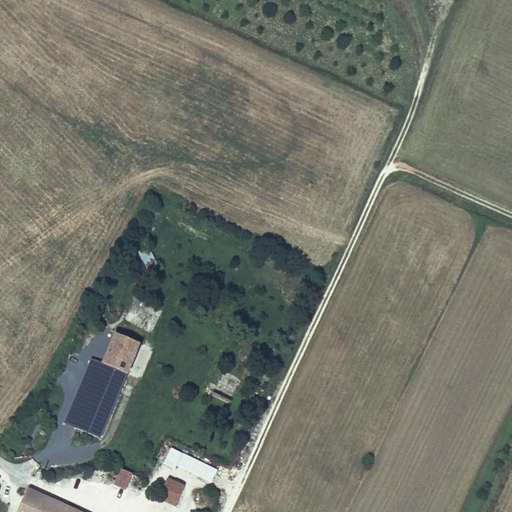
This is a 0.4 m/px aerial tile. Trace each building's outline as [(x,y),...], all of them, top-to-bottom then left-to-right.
[(148,270),(157,266),(148,248),(139,253),(148,270)] [(127,374),(140,344),(116,334),(104,364),(92,359),(74,403),(85,408),(77,427),(76,429),(100,438),(127,374)] [(67,373),(61,369),(54,383),(59,386),(67,373)] [(85,408),(74,403),(65,422),(77,427),(85,408)] [(164,463),(211,485),(218,470),(171,448),(164,463)] [(130,480),(132,474),(122,469),(120,475),(130,480)] [(167,483),(164,489),(178,496),(181,490),(167,483)] [(46,511),(52,501),(28,490),(17,511),(46,511)] [(59,511),(63,505),(52,501),(46,511),(59,511)]
